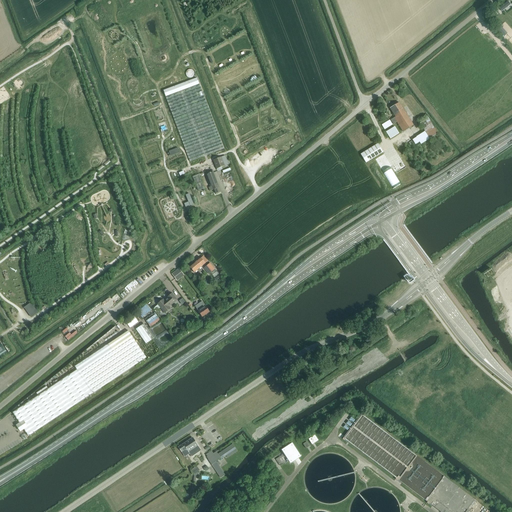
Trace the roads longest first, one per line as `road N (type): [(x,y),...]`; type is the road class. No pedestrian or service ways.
road 1 (unclassified): [(0,406),(364,105)]
road 2 (unclassified): [(64,511),(300,354),(365,327),(421,285)]
road 3 (secondary): [(14,472),(282,286)]
road 4 (unclassified): [(364,105),(492,0)]
road 5 (secondary): [(511,134),(376,216)]
road 6 (secondary): [(384,221),(511,142)]
